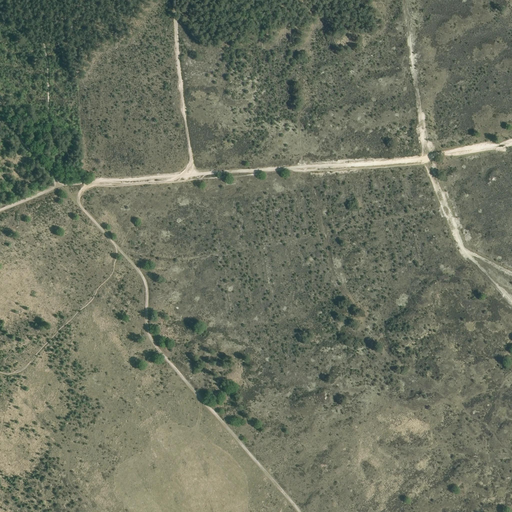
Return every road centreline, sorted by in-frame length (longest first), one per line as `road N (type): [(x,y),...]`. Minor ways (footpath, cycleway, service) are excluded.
road 1 (track): [(511,388),(450,403),(377,355),(361,336),(364,310),(335,280),(304,167)]
road 2 (track): [(116,245),(145,280),(152,339),(299,511)]
road 3 (track): [(426,157),(194,175)]
road 4 (track): [(52,178),(41,0)]
road 5 (track): [(194,175),(174,0)]
road 6 (track): [(426,157),(404,0)]
road 7 (track): [(511,271),(464,252),(426,157)]
